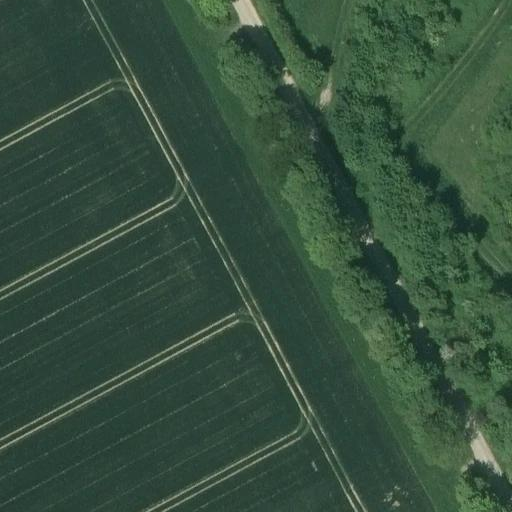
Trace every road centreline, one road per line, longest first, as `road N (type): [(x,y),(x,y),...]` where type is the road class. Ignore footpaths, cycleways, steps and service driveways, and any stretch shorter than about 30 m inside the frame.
road 1 (track): [(247,0),(511,497)]
road 2 (track): [(511,6),(478,62),(409,135),(414,164),(511,281)]
road 3 (track): [(322,135),(346,0)]
